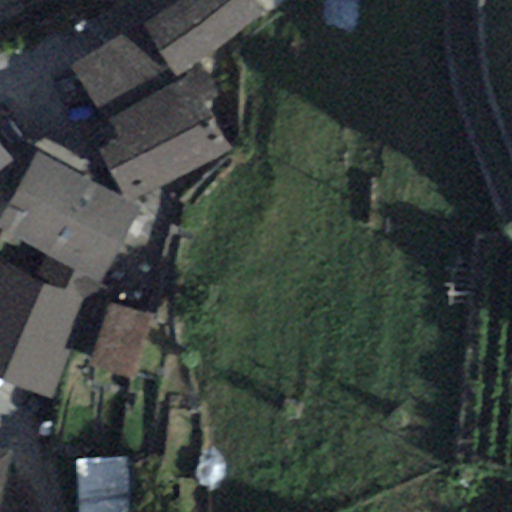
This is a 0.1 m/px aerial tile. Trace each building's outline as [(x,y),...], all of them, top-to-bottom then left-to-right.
[(255,0),(180,0),(143,27),(177,74),(264,12),(255,0)] [(177,74),(143,27),(71,64),(106,122),(111,118),(181,81),(177,74)] [(111,118),(122,137),(99,148),(127,197),(229,149),(203,97),(215,90),(203,68),(181,81),(111,118)] [(0,181),(18,167),(0,145),(0,181)] [(141,208),(36,153),(0,221),(0,230),(101,284),(141,208)] [(88,301),(0,264),(0,376),(49,400),(88,301)] [(130,381),(150,317),(106,303),(86,367),(130,381)] [(0,452),(0,490),(9,455),(0,452)] [(87,511),(132,511),(133,459),(87,459),(87,511)]
